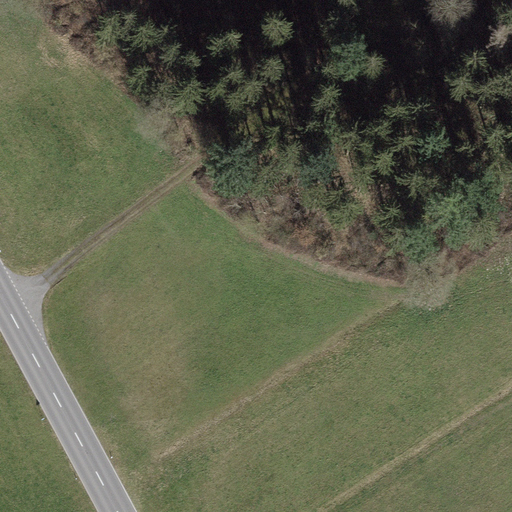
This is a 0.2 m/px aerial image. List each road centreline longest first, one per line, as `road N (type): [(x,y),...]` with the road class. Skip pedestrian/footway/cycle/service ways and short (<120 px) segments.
road 1 (track): [(402,0),(14,313)]
road 2 (tertiary): [(0,287),(119,511)]
